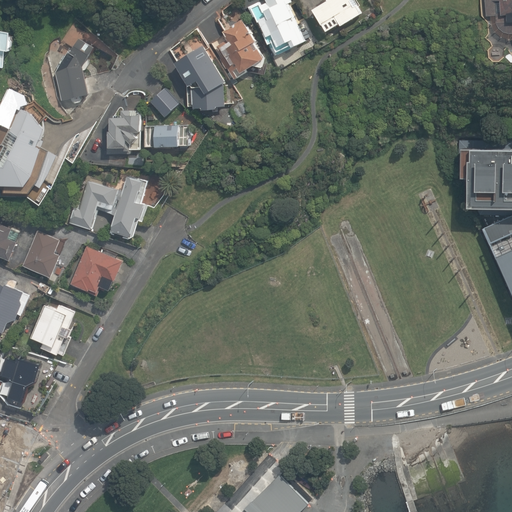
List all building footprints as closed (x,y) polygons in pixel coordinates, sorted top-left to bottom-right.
[(265,0),(266,3),(258,6),(277,47),(291,41),(293,45),(305,39),(288,3),(292,1),(290,0),(265,0)] [(361,13),(353,0),(327,0),(312,9),(321,25),(335,17),(340,26),(361,13)] [(511,0),(484,0),(485,17),(506,16),(507,23),(511,22),(511,0)] [(244,19),(223,32),(229,40),(216,48),(233,76),(262,59),(253,43),(257,40),(244,19)] [(96,48),(78,37),(56,72),(62,100),(89,94),(83,68),(96,48)] [(203,44),(175,63),(190,86),(198,81),(207,95),(227,82),(203,44)] [(185,102),(169,86),(155,101),(171,116),(185,102)] [(30,112),(19,107),(7,134),(16,138),(4,167),(0,166),(0,185),(6,186),(6,193),(29,193),(51,151),(38,144),(46,129),(30,112)] [(122,118),(112,118),(112,150),(140,150),(140,110),(122,110),(122,118)] [(189,125),(146,126),(146,147),(190,146),(189,125)] [(511,140),(460,140),(460,152),(462,152),(462,149),(511,150),(511,140)] [(460,157),(460,168),(465,177),(465,179),(466,179),(473,196),(473,209),(477,209),(511,209),(511,150),(462,149),(462,152),(460,152),(460,157)] [(149,182),(127,175),(110,231),(131,237),(137,219),(141,220),(146,205),(142,203),(149,182)] [(119,189),(89,180),(80,209),(74,207),(69,221),(92,228),(99,205),(113,210),(119,189)] [(511,215),(483,230),(495,259),(497,258),(511,292),(511,215)] [(13,228),(0,222),(0,255),(10,260),(18,241),(9,238),(13,228)] [(61,239),(38,229),(23,265),(51,277),(61,255),(55,253),(61,239)] [(125,260),(87,245),(70,286),(88,293),(89,289),(99,293),(105,278),(116,282),(125,260)] [(21,290),(0,281),(0,334),(2,335),(21,290)] [(57,310),(45,304),(31,337),(43,342),(41,347),(58,354),(76,311),(59,304),(57,310)] [(18,359),(7,356),(1,374),(16,378),(11,394),(31,399),(42,362),(19,355),(18,359)] [(241,511),(300,511),(309,503),(279,475),(241,511)]
